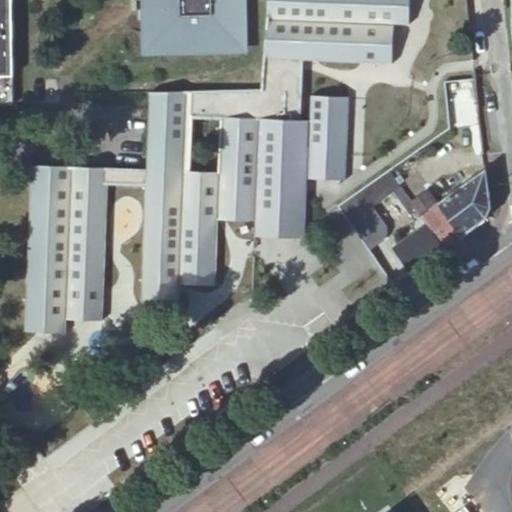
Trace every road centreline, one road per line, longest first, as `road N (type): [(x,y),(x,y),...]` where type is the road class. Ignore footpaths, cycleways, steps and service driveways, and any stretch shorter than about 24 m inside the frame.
road 1 (tertiary): [(143,511),(511,243)]
road 2 (residential): [(511,139),(496,0)]
